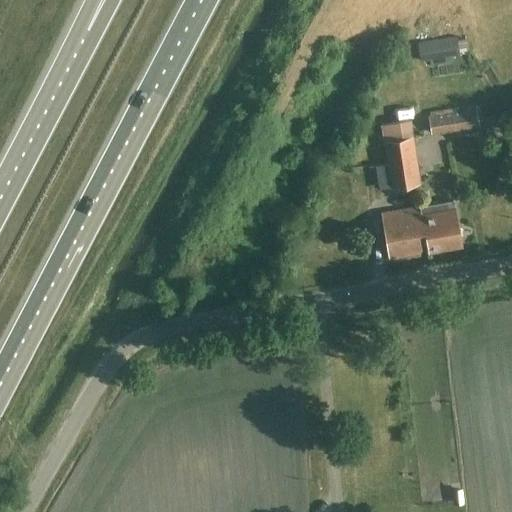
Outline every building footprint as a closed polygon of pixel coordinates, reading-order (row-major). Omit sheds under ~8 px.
[(457,35),(418,42),(421,61),(460,55),(460,52),(469,51),(467,39),(458,40),(457,35)] [(427,115),(430,134),(479,126),(476,108),(427,115)] [(389,164),(416,160),(410,119),(382,123),(389,164)] [(392,188),(420,183),(416,160),(389,164),(392,188)] [(455,206),(422,213),(428,248),(429,251),(462,246),(455,206)] [(422,213),(421,207),(382,213),(389,258),(421,253),(421,249),(428,248),(422,213)]
